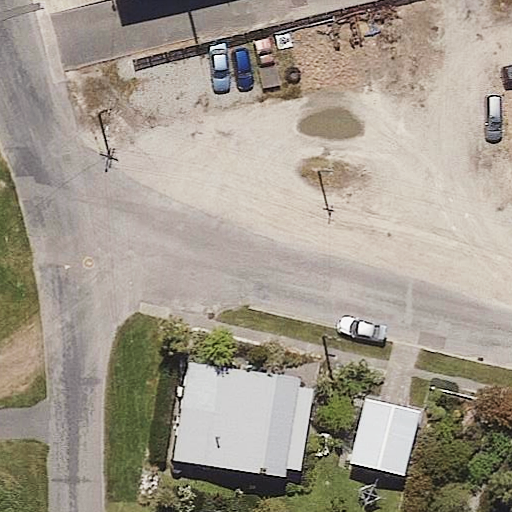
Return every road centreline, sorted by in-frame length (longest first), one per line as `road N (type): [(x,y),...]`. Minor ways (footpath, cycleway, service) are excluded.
road 1 (residential): [(511,331),(130,245),(69,256)]
road 2 (residential): [(69,256),(80,366),(76,511)]
road 3 (residential): [(0,27),(69,256)]
